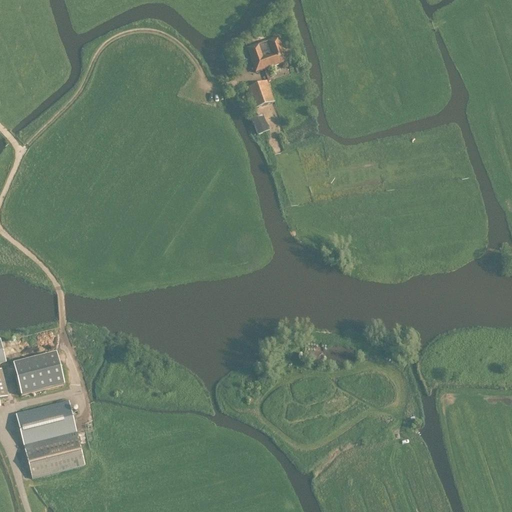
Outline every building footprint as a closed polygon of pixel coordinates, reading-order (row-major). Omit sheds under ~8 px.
[(252,53),(258,70),(287,60),(282,48),(275,50),(272,43),(265,46),(262,37),(243,43),(247,54),(252,53)] [(246,86),(254,106),(273,100),(266,80),(246,86)] [(251,117),(258,133),(268,128),(262,113),(251,117)] [(19,392),(63,382),(56,351),(12,360),(19,392)] [(15,414),(23,445),(76,432),(68,400),(15,414)] [(24,448),(31,477),(84,464),(76,434),(24,448)] [(27,491),(30,500),(36,498),(33,490),(27,491)]
